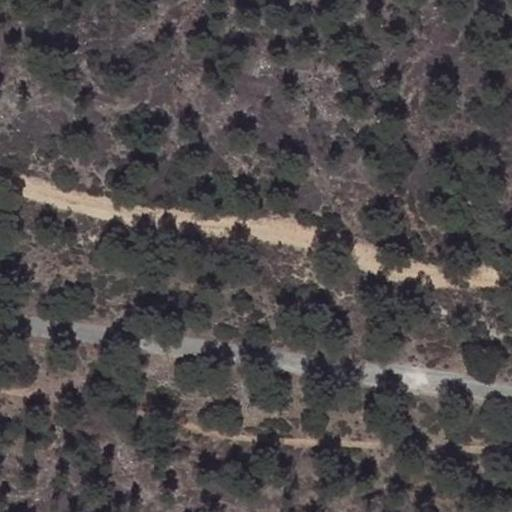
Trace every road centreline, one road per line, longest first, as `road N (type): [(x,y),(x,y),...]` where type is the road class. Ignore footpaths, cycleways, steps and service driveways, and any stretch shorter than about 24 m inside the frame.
road 1 (track): [(0,180),(127,213),(305,226),(407,276),(511,278)]
road 2 (track): [(511,441),(326,439),(0,378)]
road 3 (unclassified): [(0,316),(511,388)]
